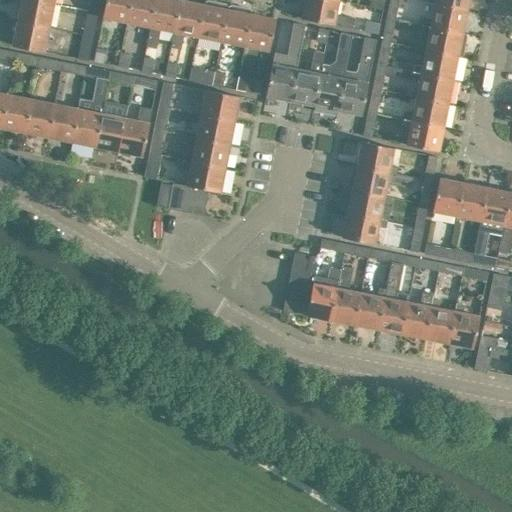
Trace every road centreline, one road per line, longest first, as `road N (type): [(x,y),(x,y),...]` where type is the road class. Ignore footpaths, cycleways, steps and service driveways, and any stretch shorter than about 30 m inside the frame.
road 1 (residential): [(182,284),(304,351),(511,392)]
road 2 (residential): [(0,178),(182,284)]
road 3 (residential): [(182,284),(285,190),(295,146)]
road 4 (residential): [(507,0),(479,124),(498,147),(511,150)]
